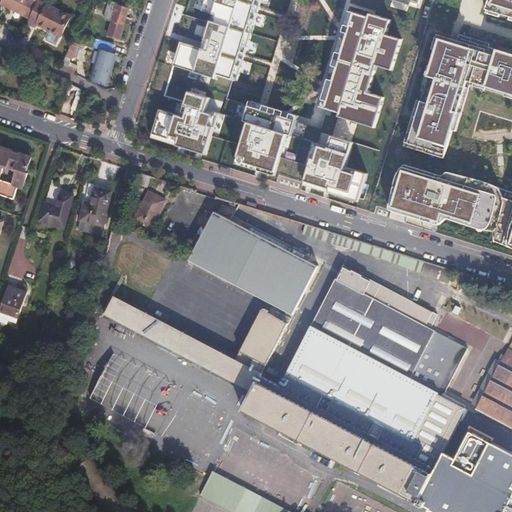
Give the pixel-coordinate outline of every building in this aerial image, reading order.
[(0,0),(0,3),(30,19),(38,2),(34,0),(0,0)] [(214,78),(216,74),(232,79),(256,0),(204,0),(201,13),(212,16),(201,51),(180,44),(173,65),(214,78)] [(511,0),(493,0),(491,11),(511,17),(511,0)] [(121,34),(130,6),(112,1),(106,18),(112,19),(108,30),(121,34)] [(30,19),(27,25),(34,28),(35,25),(52,32),(48,41),(58,46),(62,37),(71,17),(38,2),(30,19)] [(323,108),(338,112),(337,116),(374,127),(383,97),(367,92),(376,65),(391,70),(401,39),(385,34),(390,19),(369,13),(368,16),(353,12),(323,108)] [(75,37),(73,41),(81,43),(94,48),(95,46),(96,43),(75,37)] [(97,38),(96,43),(95,46),(118,54),(121,46),(97,38)] [(416,122),(452,134),(468,81),(511,94),(511,54),(462,39),(461,45),(441,39),(416,122)] [(63,64),(60,69),(73,75),(76,68),(69,65),(70,62),(71,62),(72,59),(76,57),(77,56),(81,43),(73,41),(68,53),(65,59),(63,64)] [(114,59),(115,54),(102,50),(101,54),(93,81),(98,83),(100,84),(106,85),(113,59),(114,59)] [(156,83),(155,89),(170,93),(172,87),(156,83)] [(272,89),(268,100),(279,104),(283,94),(272,89)] [(191,150),(205,154),(218,112),(206,109),(209,97),(188,91),(181,116),(159,109),(150,133),(192,146),(191,150)] [(290,135),(295,120),(247,105),(242,121),(247,122),(236,156),(245,158),(243,162),(274,171),(286,134),(290,135)] [(149,137),(191,150),(192,146),(150,133),(149,137)] [(344,166),(351,142),(330,135),(327,146),(315,143),(302,184),(314,188),(315,184),(358,198),(366,173),(344,166)] [(0,194),(14,199),(18,186),(23,188),(27,173),(24,172),(24,169),(27,170),(32,157),(1,146),(0,149),(0,194)] [(245,158),(236,156),(234,163),(273,175),(274,171),(243,162),(245,158)] [(405,167),(393,207),(440,221),(443,213),(500,230),(497,240),(511,244),(511,203),(496,198),(498,190),(449,175),(447,180),(446,183),(435,180),(436,176),(405,167)] [(111,191),(88,184),(79,218),(102,224),(111,191)] [(358,198),(315,184),(314,188),(357,201),(358,198)] [(40,220),(64,227),(72,195),(60,191),(56,205),(45,202),(40,220)] [(131,225),(144,232),(148,224),(151,226),(165,200),(149,191),(131,225)] [(215,211),(188,260),(290,316),(317,268),(298,257),(300,251),(233,215),(230,220),(215,211)] [(44,269),(53,272),(58,257),(49,255),(44,269)] [(247,391),(241,412),(412,507),(439,456),(468,407),(440,392),(440,390),(411,375),(436,330),(427,324),(431,317),(410,305),(342,267),(275,388),(259,379),(287,327),(262,313),(236,362),(116,296),(109,309),(247,391)] [(8,286),(0,311),(18,318),(27,292),(8,286)] [(466,341),(484,349),(491,335),(473,326),(466,341)] [(511,348),(478,411),(511,429),(511,348)] [(511,511),(511,495),(510,494),(498,511),(511,511)]
